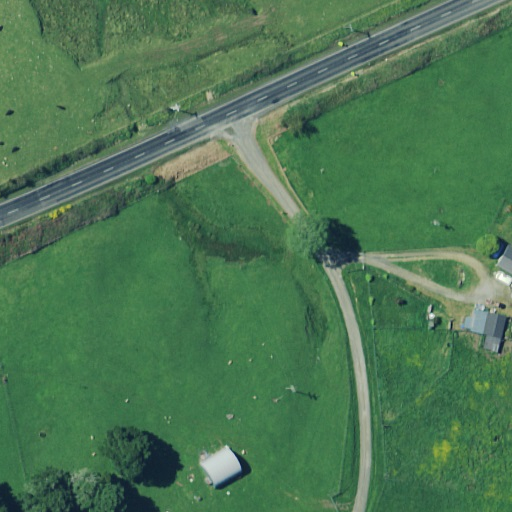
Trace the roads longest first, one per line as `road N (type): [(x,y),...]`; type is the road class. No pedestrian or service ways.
road 1 (primary): [(480,0),(0,215)]
road 2 (track): [(226,114),(319,248),(348,370),(349,491),(342,511)]
